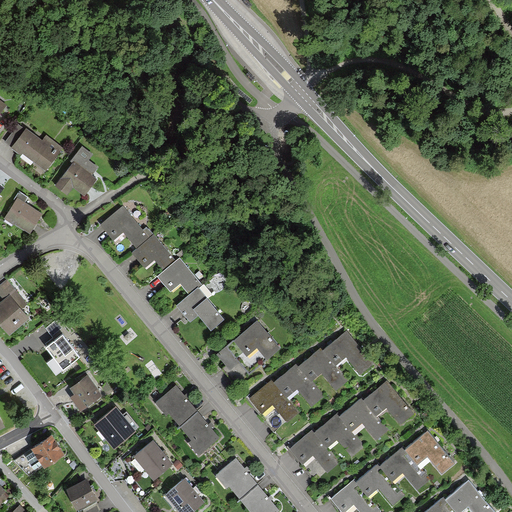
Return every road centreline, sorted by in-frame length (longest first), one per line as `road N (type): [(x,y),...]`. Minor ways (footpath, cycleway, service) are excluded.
road 1 (track): [(190,0),(241,80),(511,321)]
road 2 (residential): [(266,123),(367,316),(511,489)]
road 3 (residential): [(309,511),(103,260),(66,234)]
road 4 (secondary): [(303,93),(511,300)]
road 5 (residential): [(49,0),(179,48),(266,123)]
road 6 (track): [(316,72),(392,61),(463,103),(511,112)]
road 7 (secondary): [(216,0),(303,93)]
road 8 (residential): [(52,414),(128,511)]
